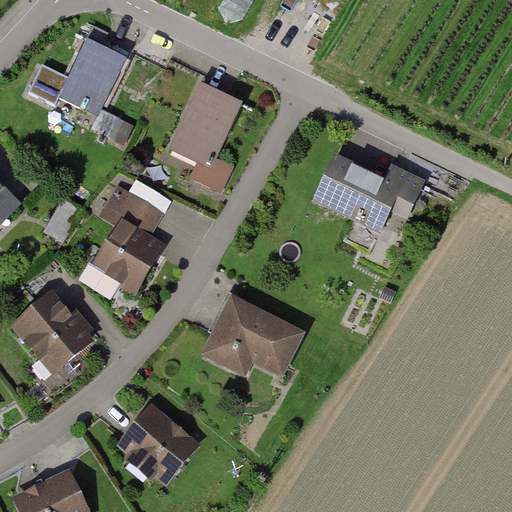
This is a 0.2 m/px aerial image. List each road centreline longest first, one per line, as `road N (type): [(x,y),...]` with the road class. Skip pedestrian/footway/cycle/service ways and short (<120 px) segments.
road 1 (residential): [(296,90),(220,254),(163,335),(82,415),(0,468)]
road 2 (residential): [(511,191),(296,90)]
road 3 (residential): [(296,90),(120,0)]
